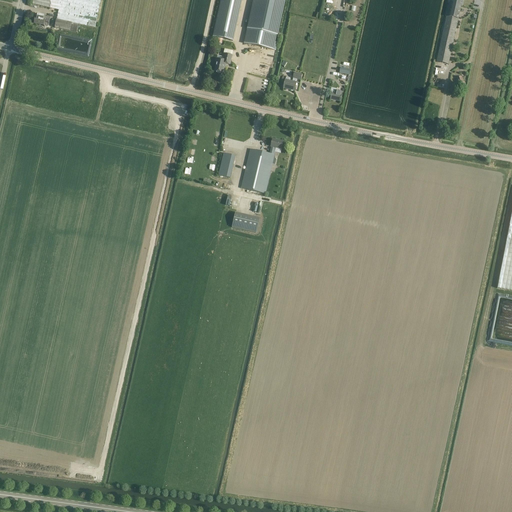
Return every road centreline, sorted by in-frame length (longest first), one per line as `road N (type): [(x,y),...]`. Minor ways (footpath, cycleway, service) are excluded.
road 1 (tertiary): [(511,159),(11,48)]
road 2 (primary): [(130,511),(0,494)]
